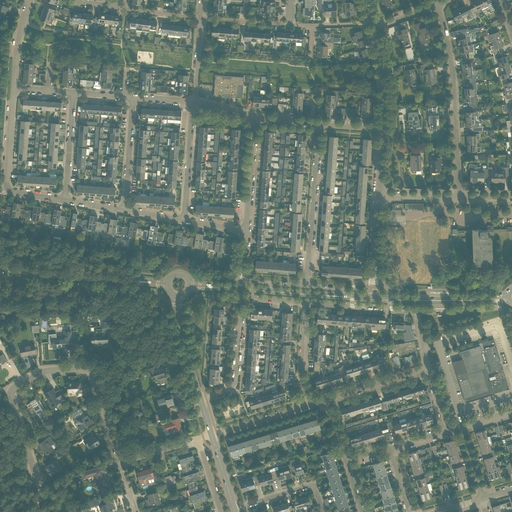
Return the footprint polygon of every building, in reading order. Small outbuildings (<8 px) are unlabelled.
[(314,0),(304,0),(305,10),(303,10),(303,16),(304,17),(306,17),(306,18),(310,18),(311,18),(312,17),(313,16),(313,12),(315,11),(314,0)] [(348,0),(340,0),(340,4),(345,3),(345,16),(355,16),(355,4),(349,4),(348,0)] [(379,0),(383,9),(385,8),(386,11),(396,7),(395,4),(392,5),(389,0),(379,0)] [(482,11),(477,0),(470,3),(473,9),(470,11),(474,18),(477,17),(476,14),(482,11)] [(485,0),(477,0),(482,11),(483,12),(486,10),(487,12),(489,11),(490,13),(495,11),(495,10),(490,0),(488,0),(486,1),(485,0)] [(0,3),(0,19),(2,20),(2,21),(2,22),(6,12),(5,11),(5,9),(9,11),(11,5),(2,2),(2,4),(0,3)] [(336,16),(336,11),(336,4),(332,4),(332,7),(328,8),(328,5),(322,5),(322,14),(325,14),(325,16),(332,16),(332,17),(336,16)] [(465,6),(458,10),(462,17),(465,16),(467,19),(470,17),(471,19),(474,18),(470,11),(468,12),(465,6)] [(43,9),(42,13),(51,17),(52,13),(55,14),(57,11),(45,7),(44,10),(43,9)] [(462,17),(458,10),(451,13),(457,24),(460,22),(458,19),(462,17)] [(51,17),(42,13),(40,16),(41,17),(40,20),(52,24),(53,21),(55,22),(56,18),(51,17)] [(96,17),(95,24),(95,25),(101,25),(101,22),(105,23),(106,15),(99,14),(99,17),(96,17)] [(86,15),(85,22),(85,25),(92,26),(90,36),(93,36),(94,29),(95,25),(95,24),(92,23),(93,15),(86,15)] [(111,25),(111,28),(118,29),(117,39),(120,39),(122,20),(118,20),(119,17),(112,16),(111,25)] [(136,27),(137,19),(131,18),(130,21),(126,21),(125,28),(130,28),(130,26),(136,27)] [(421,44),(424,43),(429,42),(428,38),(428,37),(426,28),(421,29),(420,23),(413,24),(415,31),(417,30),(421,44)] [(399,27),(399,31),(396,31),(400,46),(404,45),(405,49),(411,47),(410,44),(409,44),(406,31),(409,31),(408,25),(398,27),(399,27)] [(182,27),(181,37),(181,38),(187,39),(187,38),(189,38),(190,33),(188,33),(189,28),(182,27)] [(356,42),(359,41),(358,38),(363,37),(362,31),(353,33),(354,36),(350,37),(352,43),(356,42)] [(492,34),(490,31),(482,33),(483,37),(486,36),(489,43),(492,42),(500,39),(498,32),(492,34)] [(319,32),(319,38),(322,39),(326,39),(326,42),(333,42),(340,43),(341,38),(330,37),(330,33),(319,32)] [(273,37),(273,45),(272,55),(275,55),(276,48),(276,40),(283,41),(283,33),(277,33),(277,36),(274,36),(273,37)] [(264,34),(264,41),(263,43),(270,43),(270,45),(273,45),(273,37),(271,37),(271,34),(264,34)] [(303,34),(297,34),(296,42),(302,42),(302,44),(302,45),(303,46),(304,47),(305,47),(306,37),(303,37),(303,34)] [(464,39),(462,39),(458,40),(459,47),(467,45),(466,42),(470,41),(469,38),(470,38),(469,34),(465,34),(463,35),(464,39)] [(500,39),(492,42),(493,46),(490,47),(491,50),(489,51),(491,54),(497,52),(496,48),(502,46),(500,39)] [(359,41),(356,42),(357,47),(355,48),(356,52),(362,50),(361,47),(365,46),(364,40),(359,41)] [(333,49),(333,42),(326,42),(322,42),(326,42),(325,46),(319,46),(318,49),(317,53),(318,53),(318,56),(323,56),(323,57),(327,57),(328,49),(333,49)] [(470,45),(467,45),(459,47),(460,54),(466,53),(467,59),(466,59),(473,58),(474,58),(474,56),(471,45),(470,45)] [(362,50),(356,52),(353,52),(354,56),(355,59),(356,63),(366,64),(366,63),(365,63),(363,57),(368,55),(366,49),(362,50)] [(495,62),(498,61),(500,67),(508,64),(506,57),(503,57),(501,53),(493,56),(495,62)] [(473,58),(466,59),(467,62),(469,62),(469,64),(462,64),(463,71),(471,71),(474,70),(473,58)] [(25,64),(25,70),(34,70),(35,70),(35,68),(34,68),(34,64),(37,65),(37,61),(29,60),(28,64),(25,63),(25,64)] [(424,70),(426,85),(436,83),(435,74),(434,74),(433,70),(434,69),(426,70),(426,65),(427,64),(420,65),(421,71),(424,70)] [(500,79),(500,80),(506,78),(508,77),(507,73),(510,72),(508,64),(500,67),(501,72),(498,73),(500,79)] [(414,69),(410,70),(410,65),(404,65),(404,70),(406,85),(416,84),(414,69)] [(472,75),(471,71),(463,71),(463,78),(469,78),(469,83),(476,83),(475,75),(472,75)] [(231,76),(215,75),(214,96),(222,97),(222,96),(229,97),(242,98),(244,77),(231,76)] [(500,80),(502,88),(504,88),(505,91),(511,89),(511,81),(507,83),(506,78),(500,80)] [(99,84),(100,85),(100,89),(99,89),(99,90),(107,90),(107,88),(111,88),(111,82),(102,82),(99,81),(99,84)] [(476,83),(469,83),(470,86),(468,86),(469,89),(464,89),(465,95),(477,95),(476,91),(476,83)] [(303,93),(300,93),(300,89),(290,88),(290,94),(293,94),(293,98),(303,99),(303,93)] [(326,95),(326,101),(335,102),(339,102),(339,95),(342,95),(342,92),(330,91),(330,95),(326,95)] [(477,95),(465,95),(465,102),(469,102),(469,107),(470,107),(477,107),(477,101),(477,95)] [(266,96),(265,107),(271,108),(271,104),(277,105),(277,98),(272,98),(268,98),(268,96),(266,96)] [(510,103),(506,104),(503,104),(504,112),(509,112),(510,116),(511,115),(511,107),(511,108),(510,103)] [(88,113),(89,105),(82,104),(81,112),(80,112),(80,117),(85,118),(85,113),(88,113)] [(336,108),(325,107),(325,113),(331,114),(330,116),(336,116),(336,108)] [(477,107),(470,107),(470,112),(466,113),(466,120),(474,119),(478,119),(478,118),(478,117),(478,115),(478,112),(483,111),(482,107),(477,107)] [(418,112),(408,113),(409,128),(410,128),(412,128),(422,127),(421,119),(418,119),(418,112)] [(438,115),(433,115),(432,115),(431,114),(428,114),(428,126),(432,126),(432,129),(439,129),(438,115)] [(506,121),(507,126),(503,127),(504,129),(511,128),(511,115),(510,116),(510,120),(506,121)] [(474,119),(466,120),(467,127),(471,127),(471,131),(476,131),(479,131),(483,131),(483,126),(478,126),(478,123),(475,123),(474,119)] [(474,136),(467,136),(467,144),(476,143),(479,143),(479,134),(474,134),(474,136)] [(476,143),(467,144),(468,151),(473,151),(475,151),(475,152),(480,152),(480,147),(476,147),(476,143)] [(420,155),(416,155),(411,156),(411,164),(410,164),(411,169),(421,169),(420,155)] [(440,157),(435,157),(430,158),(431,173),(440,172),(440,161),(440,157)] [(492,167),(487,167),(487,177),(488,177),(488,176),(491,176),(491,182),(498,182),(498,173),(494,173),(494,170),(492,170),(492,167)] [(502,173),(498,173),(498,182),(505,182),(505,176),(508,176),(508,178),(508,167),(506,167),(502,167),(502,173)] [(477,181),(484,182),(484,176),(487,176),(487,178),(487,177),(487,169),(484,169),(481,169),(481,172),(477,172),(477,181)] [(1,208),(0,213),(0,214),(0,220),(4,221),(5,215),(11,216),(11,217),(15,217),(17,203),(14,202),(13,207),(6,206),(6,209),(1,208)] [(21,204),(17,203),(15,217),(19,218),(19,217),(25,218),(27,210),(20,209),(21,204)] [(27,210),(25,218),(25,222),(31,223),(32,220),(35,221),(38,206),(34,206),(33,211),(27,210)] [(38,206),(35,221),(34,224),(45,226),(45,224),(47,213),(40,212),(41,207),(38,206)] [(47,213),(45,224),(55,226),(55,224),(58,210),(54,209),(53,214),(47,213)] [(58,210),(55,224),(58,225),(58,227),(65,228),(67,217),(61,215),(61,211),(58,210)] [(73,213),(70,231),(81,232),(81,230),(81,227),(83,219),(76,218),(77,213),(73,213)] [(83,219),(81,227),(81,230),(91,232),(91,230),(94,216),(90,215),(89,220),(83,219)] [(97,217),(94,216),(91,230),(95,231),(95,230),(102,231),(103,223),(97,222),(97,217)] [(103,223),(102,231),(101,234),(107,235),(108,233),(111,234),(114,219),(110,219),(109,224),(103,223)] [(114,219),(111,234),(111,237),(121,239),(123,226),(117,225),(118,220),(114,219)] [(123,226),(121,239),(131,240),(132,237),(134,223),(130,222),(129,227),(123,226)] [(431,266),(440,267),(441,233),(438,233),(438,222),(433,222),(433,223),(408,223),(408,229),(412,229),(412,237),(422,238),(422,254),(423,254),(423,258),(425,258),(425,263),(431,263),(431,266)] [(138,223),(134,223),(132,237),(142,239),(143,229),(137,228),(138,223)] [(150,231),(143,229),(142,239),(148,240),(145,244),(148,245),(150,246),(151,240),(152,240),(154,226),(150,226),(150,231)] [(158,227),(154,226),(152,240),(162,242),(164,233),(157,232),(158,227)] [(479,230),(473,230),(473,232),(474,263),(476,262),(477,265),(483,265),(483,266),(491,266),(490,236),(487,236),(487,232),(493,232),(493,230),(493,226),(488,226),(487,227),(479,227),(479,230)] [(169,234),(167,242),(167,245),(174,246),(174,244),(178,245),(180,230),(176,230),(175,235),(169,234)] [(180,230),(178,245),(181,245),(181,244),(188,245),(189,237),(183,236),(183,231),(180,230)] [(189,237),(188,245),(191,246),(190,248),(193,249),(194,247),(197,248),(200,234),(196,233),(195,238),(189,237)] [(200,234),(197,248),(201,249),(201,247),(208,249),(209,241),(203,239),(204,235),(200,234)] [(215,242),(209,241),(208,249),(214,250),(214,251),(218,252),(220,237),(216,237),(215,242)] [(220,237),(218,252),(217,257),(219,257),(222,257),(221,253),(228,254),(229,244),(223,243),(224,238),(220,237)] [(362,274),(364,274),(365,266),(362,266),(362,269),(355,268),(355,278),(357,278),(357,277),(361,277),(362,274)] [(223,309),(223,306),(215,306),(214,316),(223,316),(224,310),(223,309)] [(214,316),(213,326),(222,326),(222,323),(223,324),(223,316),(214,316)] [(379,318),(378,327),(385,327),(384,330),(388,331),(389,322),(385,321),(385,318),(379,318)] [(102,336),(91,337),(92,344),(103,344),(103,343),(105,342),(105,343),(108,342),(107,321),(101,322),(102,334),(102,336)] [(405,343),(413,341),(412,338),(414,338),(411,325),(404,325),(405,323),(393,322),(393,329),(405,330),(406,332),(402,333),(404,340),(405,343)] [(222,326),(213,326),(213,336),(221,336),(222,326)] [(52,343),(53,343),(53,347),(65,347),(66,350),(72,349),(70,331),(64,331),(65,339),(57,339),(56,334),(48,334),(49,342),(49,341),(52,341),(52,342),(52,343)] [(279,333),(278,342),(289,343),(289,341),(290,341),(290,340),(290,334),(291,334),(281,333),(279,333)] [(221,336),(213,336),(212,346),(220,346),(221,336)] [(392,345),(392,351),(392,352),(393,352),(394,352),(400,351),(401,355),(400,355),(398,356),(392,358),(395,368),(401,366),(404,365),(416,361),(415,359),(417,358),(417,357),(416,351),(415,351),(414,348),(415,348),(414,341),(392,345)] [(460,352),(462,359),(453,362),(465,401),(479,396),(479,397),(493,392),(507,388),(502,374),(492,342),(483,345),(484,348),(480,350),(479,346),(460,352)] [(36,353),(35,348),(34,345),(20,348),(22,356),(36,353)] [(220,346),(212,346),(211,356),(219,357),(220,346)] [(382,356),(379,357),(378,355),(375,355),(377,359),(379,368),(385,366),(385,363),(388,362),(386,357),(386,356),(383,357),(382,356)] [(219,357),(211,356),(210,366),(219,366),(219,357)] [(369,357),(363,359),(363,360),(367,371),(373,370),(370,361),(369,357)] [(379,368),(377,359),(370,361),(373,370),(379,368)] [(367,371),(363,360),(357,362),(358,365),(360,373),(367,371)] [(351,367),(350,364),(348,364),(348,365),(343,366),(341,366),(341,367),(344,376),(347,375),(348,377),(354,375),(351,367)] [(358,365),(351,367),(354,375),(360,373),(358,365)] [(210,366),(210,376),(219,377),(219,370),(218,369),(219,366),(210,366)] [(154,367),(149,368),(148,368),(151,376),(156,375),(158,384),(161,383),(161,385),(164,384),(164,382),(167,381),(166,376),(167,376),(166,374),(165,374),(163,367),(155,369),(154,367)] [(338,368),(340,373),(334,375),(336,383),(343,381),(341,377),(344,376),(341,367),(338,368)] [(334,375),(327,377),(330,385),(336,383),(334,375)] [(219,377),(210,376),(209,386),(208,386),(218,387),(219,377)] [(315,380),(315,379),(311,380),(313,386),(316,385),(317,388),(324,387),(321,378),(321,377),(318,378),(318,379),(315,380)] [(330,385),(327,377),(321,378),(324,387),(330,385)] [(70,383),(67,384),(68,392),(76,392),(77,396),(84,394),(81,385),(80,385),(79,384),(79,383),(71,383),(70,383)] [(426,386),(423,387),(422,385),(416,386),(418,395),(424,393),(425,394),(428,393),(426,386)] [(418,395),(416,386),(409,388),(412,397),(413,399),(419,397),(418,395)] [(412,397),(409,388),(403,390),(405,398),(412,397)] [(57,407),(55,404),(60,402),(59,400),(64,397),(60,391),(56,394),(53,389),(44,394),(47,399),(46,399),(49,403),(52,407),(52,406),(54,409),(55,410),(56,410),(57,409),(57,408),(57,407)] [(275,393),(272,394),(274,402),(280,400),(277,390),(274,391),(275,393)] [(277,390),(280,400),(286,398),(284,391),(278,392),(277,390)] [(403,390),(397,392),(399,400),(405,398),(403,390)] [(397,392),(390,394),(393,402),(399,400),(397,392)] [(274,402),(272,394),(266,396),(269,403),(274,402)] [(386,401),(383,402),(385,410),(388,409),(387,404),(393,402),(390,394),(384,396),(386,401)] [(171,395),(166,396),(157,399),(158,405),(168,402),(170,408),(175,407),(171,395)] [(266,396),(261,398),(263,405),(269,403),(266,396)] [(41,420),(46,416),(47,416),(44,411),(45,410),(39,399),(38,400),(36,398),(30,401),(30,402),(26,405),(28,408),(29,408),(29,409),(28,409),(31,413),(32,413),(35,411),(41,420)] [(261,398),(255,399),(257,408),(260,407),(259,406),(263,405),(261,398)] [(379,398),(372,400),(375,408),(381,406),(382,411),(385,410),(383,402),(380,403),(379,398)] [(249,401),(246,402),(247,407),(250,406),(251,409),(255,407),(255,408),(257,408),(255,399),(249,401)] [(375,408),(372,400),(366,402),(368,410),(375,408)] [(366,402),(360,404),(362,412),(364,417),(366,416),(365,414),(366,412),(369,411),(368,410),(366,402)] [(360,404),(353,406),(356,414),(362,412),(360,404)] [(356,414),(353,406),(347,407),(349,415),(356,414)] [(347,407),(341,409),(342,412),(339,413),(341,419),(344,418),(344,417),(349,415),(347,407)] [(428,415),(425,416),(427,424),(434,422),(431,415),(434,414),(432,407),(429,408),(429,410),(427,411),(428,415)] [(79,408),(72,414),(75,418),(74,422),(77,426),(78,425),(81,430),(85,428),(85,427),(87,426),(91,424),(88,420),(90,419),(87,415),(86,416),(84,413),(83,413),(79,408)] [(170,411),(155,415),(156,419),(171,415),(170,411)] [(425,416),(418,418),(421,426),(427,424),(425,416)] [(171,421),(164,423),(167,432),(175,430),(181,428),(178,418),(171,420),(171,421)] [(418,418),(412,419),(415,428),(421,426),(418,418)] [(310,421),(314,432),(313,431),(319,429),(319,431),(321,430),(317,419),(310,421)] [(408,430),(406,421),(405,419),(399,421),(399,423),(402,432),(408,430)] [(415,428),(412,419),(406,421),(408,430),(415,428)] [(303,423),(308,438),(309,437),(310,437),(310,436),(311,436),(312,436),(313,436),(315,436),(314,432),(310,421),(304,423),(303,423)] [(402,432),(399,423),(396,424),(393,424),(392,422),(389,423),(391,429),(394,428),(396,434),(402,432)] [(297,425),(300,436),(300,437),(301,440),(308,438),(303,423),(297,425)] [(391,429),(389,423),(386,424),(387,426),(384,427),(384,428),(381,429),(384,438),(390,436),(388,429),(391,429)] [(290,427),(293,438),(293,437),(298,435),(299,437),(300,437),(300,436),(297,425),(296,425),(290,427)] [(283,429),(286,440),(287,440),(286,439),(291,437),(292,439),(293,439),(293,438),(290,427),(290,428),(283,430),(283,429)] [(276,431),(280,442),(280,443),(287,441),(287,440),(286,440),(283,429),(283,430),(277,432),(276,431)] [(384,438),(381,429),(375,431),(377,439),(384,438)] [(486,433),(485,430),(476,433),(478,440),(486,437),(485,434),(486,433)] [(270,433),(269,433),(273,445),(273,443),(278,441),(278,443),(280,443),(280,442),(276,431),(276,432),(270,434),(270,433)] [(358,432),(359,435),(356,437),(359,445),(365,443),(362,435),(361,431),(358,432)] [(377,439),(375,431),(368,433),(371,441),(377,439)] [(263,435),(266,447),(266,445),(271,444),(272,445),(273,445),(269,433),(269,434),(263,436),(263,435)] [(371,441),(368,433),(362,435),(365,443),(371,441)] [(256,437),(259,449),(259,447),(264,446),(265,447),(266,447),(263,435),(262,435),(263,436),(256,438),(256,437)] [(49,436),(43,441),(39,444),(46,454),(53,449),(50,445),(54,443),(49,436)] [(91,436),(87,438),(84,441),(85,443),(88,442),(92,448),(99,443),(95,437),(93,438),(91,436)] [(249,439),(249,440),(252,451),(253,451),(252,449),(258,448),(258,449),(260,449),(259,449),(256,437),(256,438),(249,440),(249,439)] [(353,437),(352,437),(349,438),(352,447),(359,445),(356,437),(353,437)] [(486,437),(478,440),(480,447),(489,444),(486,437)] [(242,442),(246,453),(245,451),(251,450),(251,452),(253,451),(252,451),(249,440),(242,442)] [(454,440),(444,443),(445,446),(446,446),(447,449),(456,447),(454,440)] [(236,444),(235,444),(239,455),(246,453),(242,442),(236,444)] [(229,446),(233,460),(240,458),(239,455),(235,444),(229,446)] [(489,444),(480,447),(482,453),(488,452),(489,454),(495,453),(494,450),(492,450),(491,447),(490,448),(489,444)] [(456,447),(447,449),(449,456),(458,453),(456,447)] [(418,454),(417,451),(408,454),(410,461),(418,458),(417,455),(418,454)] [(326,454),(320,455),(320,456),(322,462),(334,459),(333,459),(331,452),(332,452),(326,454)] [(450,460),(450,463),(448,464),(449,467),(455,465),(454,462),(460,460),(458,453),(449,456),(450,460)] [(495,453),(489,454),(490,457),(484,459),(486,466),(494,463),(493,460),(494,460),(493,456),(496,456),(495,453)] [(182,470),(191,467),(189,461),(194,459),(193,455),(179,459),(182,470)] [(418,458),(410,461),(412,468),(421,465),(423,464),(421,457),(418,458)] [(322,462),(322,463),(324,469),(336,466),(336,465),(334,459),(322,462)] [(49,465),(45,467),(51,476),(58,471),(55,466),(57,465),(55,461),(49,465)] [(294,465),(292,466),(294,474),(297,473),(297,475),(304,473),(300,461),(293,463),(294,465)] [(373,471),(385,468),(383,461),(371,464),(373,471)] [(494,463),(486,466),(488,473),(496,470),(499,469),(499,467),(496,468),(494,463)] [(104,465),(90,470),(81,472),(83,478),(94,475),(96,482),(93,487),(99,490),(100,486),(105,485),(105,487),(110,486),(108,478),(105,479),(104,473),(106,472),(104,465)] [(288,465),(282,467),(285,478),(292,476),(291,475),(294,474),(292,466),(289,467),(288,465)] [(422,469),(421,465),(412,468),(414,474),(420,472),(421,475),(427,473),(426,471),(425,471),(424,468),(422,469)] [(456,468),(455,465),(449,467),(450,470),(452,469),(453,472),(454,472),(455,475),(464,473),(462,466),(456,468)] [(336,466),(324,469),(326,476),(338,472),(336,466)] [(182,470),(184,476),(182,477),(183,480),(185,480),(199,475),(198,472),(193,473),(191,467),(182,470)] [(278,468),(279,470),(273,471),(276,479),(278,479),(279,480),(285,478),(282,467),(278,468)] [(154,479),(153,473),(151,468),(141,471),(142,475),(138,476),(141,486),(149,484),(148,481),(154,479)] [(387,475),(385,468),(373,471),(375,478),(387,475)] [(276,479),(273,471),(272,469),(267,470),(267,471),(264,473),(267,484),(273,482),(273,480),(276,479)] [(488,473),(490,480),(501,476),(499,469),(496,470),(488,473)] [(338,472),(326,476),(329,483),(340,479),(338,473),(338,472)] [(427,473),(421,475),(422,478),(416,480),(418,487),(427,485),(425,481),(429,480),(428,477),(433,475),(432,472),(427,474),(427,473)] [(267,484),(264,473),(254,475),(255,477),(257,485),(260,484),(261,486),(267,484)] [(466,480),(464,473),(455,475),(458,482),(466,480)] [(173,482),(171,477),(171,475),(165,477),(166,480),(167,483),(173,482)] [(200,479),(199,475),(185,480),(186,483),(187,483),(189,489),(197,487),(195,480),(200,479)] [(255,477),(254,475),(245,478),(246,480),(246,481),(249,490),(255,488),(255,486),(257,485),(255,477)] [(389,481),(387,475),(375,478),(377,485),(389,481)] [(340,479),(329,483),(330,482),(332,487),(330,488),(331,490),(331,489),(342,486),(340,479)] [(246,481),(246,480),(240,482),(243,491),(249,490),(246,481)] [(466,480),(458,482),(459,486),(458,486),(459,489),(468,487),(466,480)] [(391,488),(389,481),(377,485),(380,492),(391,488)] [(429,491),(427,485),(418,487),(420,494),(429,491)] [(342,486),(331,489),(331,490),(332,489),(334,494),(332,494),(333,496),(344,493),(342,486)] [(191,495),(190,495),(189,496),(189,497),(190,499),(205,495),(204,491),(199,493),(197,487),(189,489),(191,495)] [(393,495),(391,488),(380,492),(382,499),(393,495)] [(430,495),(429,491),(420,494),(422,501),(432,498),(431,494),(430,495)] [(157,492),(152,493),(148,495),(149,499),(145,500),(147,506),(151,505),(150,503),(155,502),(156,505),(160,503),(157,492)] [(344,493),(333,496),(335,496),(336,499),(334,500),(335,503),(346,500),(346,499),(344,493)] [(205,495),(190,499),(188,500),(189,503),(190,503),(193,503),(195,509),(203,506),(201,500),(206,498),(205,495)] [(393,495),(382,499),(384,505),(395,502),(393,495)] [(307,497),(300,499),(304,509),(308,508),(308,507),(310,506),(307,497)] [(99,499),(86,503),(88,509),(99,505),(100,506),(99,506),(101,511),(112,511),(112,510),(112,509),(112,510),(111,509),(115,508),(115,506),(114,503),(114,502),(114,503),(113,501),(101,505),(99,499)] [(300,499),(294,501),(295,504),(291,505),(293,511),(294,511),(297,511),(297,510),(299,510),(299,511),(304,509),(300,499)] [(346,500),(335,503),(337,503),(338,507),(336,508),(337,510),(349,506),(348,506),(346,500)] [(386,511),(397,509),(395,502),(384,505),(385,511),(386,511)] [(287,511),(290,511),(289,508),(287,503),(280,505),(282,511),(287,511)] [(511,506),(507,507),(505,503),(492,507),(493,511),(495,511),(511,507),(511,506)]
